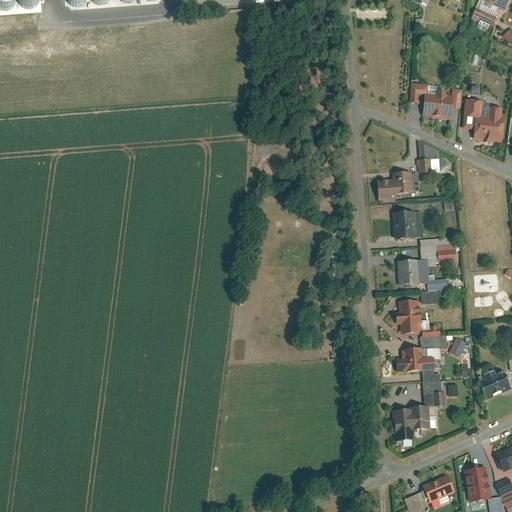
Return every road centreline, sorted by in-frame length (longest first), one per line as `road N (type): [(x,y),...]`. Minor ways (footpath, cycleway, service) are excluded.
road 1 (residential): [(390,469),(376,430),(352,109)]
road 2 (residential): [(352,109),(511,175)]
road 3 (residential): [(390,469),(414,469),(511,425)]
